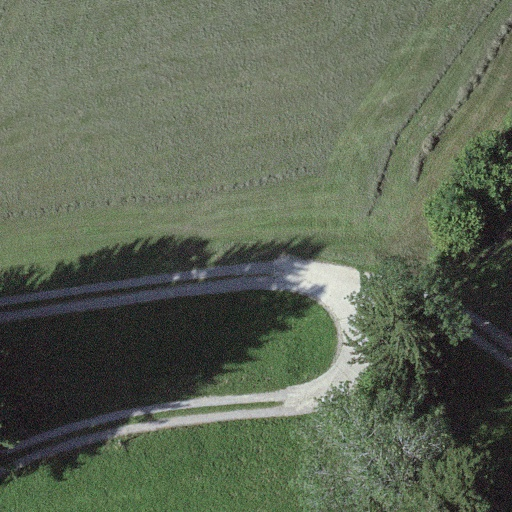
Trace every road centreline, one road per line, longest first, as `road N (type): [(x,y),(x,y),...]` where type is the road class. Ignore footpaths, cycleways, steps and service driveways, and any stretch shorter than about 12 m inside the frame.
road 1 (track): [(0,468),(199,412),(356,381),(364,326),(353,286)]
road 2 (track): [(0,311),(254,277),(353,286)]
road 3 (track): [(353,286),(447,320),(511,364)]
